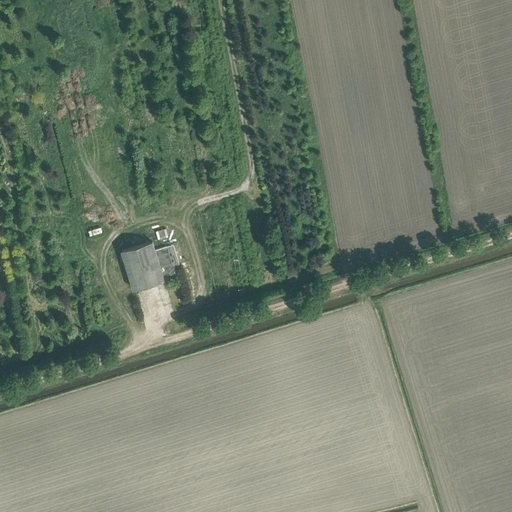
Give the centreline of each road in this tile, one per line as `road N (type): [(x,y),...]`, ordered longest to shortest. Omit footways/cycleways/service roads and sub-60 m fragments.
road 1 (track): [(511,233),(145,346)]
road 2 (unclassified): [(0,391),(145,346)]
